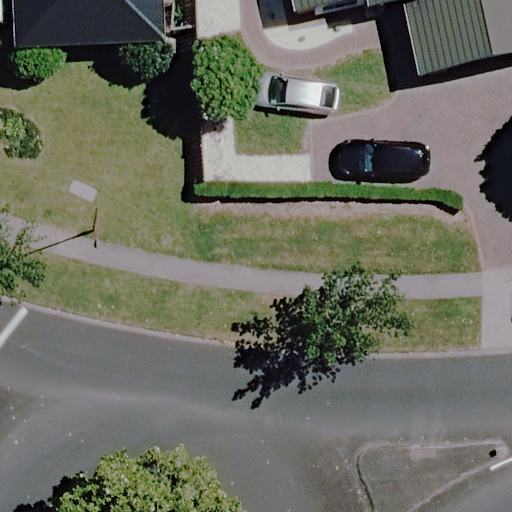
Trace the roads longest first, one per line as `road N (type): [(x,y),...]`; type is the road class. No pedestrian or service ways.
road 1 (tertiary): [(0,455),(23,432),(72,406),(125,397),(179,403),(229,426),(269,462),(297,508)]
road 2 (tertiary): [(511,449),(297,508)]
